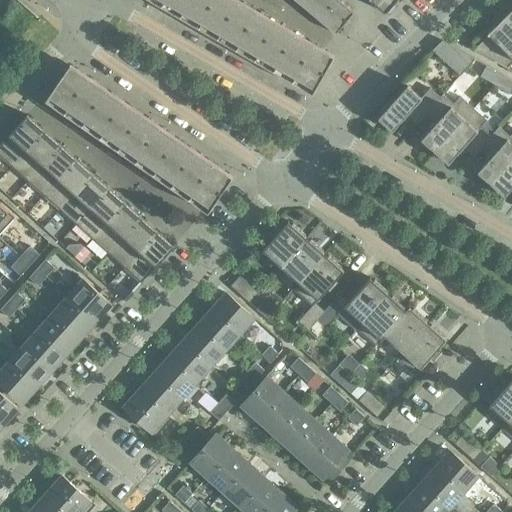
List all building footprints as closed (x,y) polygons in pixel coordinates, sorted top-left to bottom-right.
[(154,0),(312,91),(333,55),(237,0),(154,0)] [(295,0),(306,8),(312,0),(295,0)] [(320,21),(337,0),(312,0),(306,8),(320,21)] [(354,11),(340,0),(337,0),(320,21),(336,33),(354,11)] [(395,0),(370,0),(385,12),(395,0)] [(511,63),(511,26),(504,19),(474,49),(508,68),(511,63)] [(474,59),(442,40),(432,50),(460,75),(474,59)] [(70,65),(46,99),(208,210),(231,176),(70,65)] [(501,74),(486,66),(480,77),(494,85),(496,83),(501,74)] [(511,88),(511,80),(501,74),(496,83),(494,85),(509,94),(511,88)] [(426,114),(443,94),(440,97),(430,87),(421,97),(407,85),(378,118),(392,131),(407,114),(417,124),(426,114)] [(435,151),(474,108),(460,96),(453,103),(443,94),(426,114),(436,123),(421,139),(435,151)] [(487,120),(474,108),(435,151),(448,164),(463,147),(474,157),(483,147),(482,146),(500,127),(499,126),(490,136),(480,128),(487,120)] [(0,155),(11,166),(43,129),(27,114),(0,144),(0,155)] [(511,160),(511,133),(510,136),(500,127),(482,146),(483,147),(492,155),(477,172),(491,184),(511,160)] [(27,180),(59,144),(43,129),(11,166),(27,180)] [(43,195),(76,158),(59,144),(27,180),(43,195)] [(59,209),(92,173),(76,158),(43,195),(59,209)] [(511,160),(491,184),(504,196),(511,187),(511,160)] [(76,224),(108,187),(92,173),(59,209),(76,224)] [(92,238),(124,202),(108,187),(76,224),(92,238)] [(108,253),(140,216),(124,202),(92,238),(108,253)] [(0,203),(0,232),(14,217),(0,203)] [(124,267),(157,231),(140,216),(108,253),(124,267)] [(281,266),(308,236),(289,220),(281,229),(276,224),(265,237),(270,241),(262,249),(281,266)] [(141,282),(173,246),(157,231),(124,267),(141,282)] [(293,288),(325,252),(308,236),(281,266),(298,281),(292,288),(293,288)] [(30,265),(39,254),(29,245),(20,256),(30,265)] [(344,269),(325,252),(293,288),(312,305),(298,320),(308,330),(317,320),(324,311),(315,302),(344,269)] [(21,275),(30,265),(20,256),(11,266),(21,275)] [(54,267),(45,259),(37,268),(46,276),(54,267)] [(38,285),(46,276),(37,268),(29,277),(38,285)] [(78,274),(63,291),(95,320),(110,303),(78,274)] [(230,285),(249,302),(258,292),(239,275),(230,285)] [(357,329),(389,292),(371,276),(344,306),(336,298),(324,311),(317,320),(326,327),(338,314),(356,330),(357,329)] [(25,299),(16,291),(8,300),(17,308),(25,299)] [(95,320),(63,291),(62,292),(68,296),(54,312),(81,336),(95,320)] [(226,292),(211,309),(238,333),(253,316),(226,292)] [(375,344),(410,305),(410,304),(407,308),(389,292),(357,329),(375,344)] [(265,298),(256,308),(267,318),(275,308),(265,298)] [(9,317),(17,308),(8,300),(0,309),(9,317)] [(396,357),(428,321),(410,305),(375,344),(375,345),(384,335),(401,350),(395,356),(396,357)] [(238,333),(211,309),(197,325),(224,349),(238,333)] [(81,336),(54,312),(39,328),(66,352),(81,336)] [(439,347),(447,338),(428,321),(396,357),(415,374),(427,359),(432,364),(444,351),(439,347)] [(210,365),(224,349),(197,325),(183,341),(210,365)] [(66,352),(39,328),(25,344),(52,368),(66,352)] [(210,365),(183,341),(169,357),(196,381),(210,365)] [(52,368),(25,344),(10,361),(37,385),(52,368)] [(269,345),(261,354),(270,362),(278,353),(269,345)] [(196,381),(169,357),(155,372),(182,397),(196,381)] [(299,374),(307,365),(298,357),(290,366),(299,374)] [(37,385),(10,361),(0,371),(0,381),(22,401),(37,385)] [(256,378),(264,369),(255,361),(247,370),(256,378)] [(340,383),(349,374),(339,364),(330,374),(340,383)] [(316,373),(307,365),(299,374),(308,382),(316,373)] [(248,387),(256,378),(247,370),(239,379),(248,387)] [(167,413),(182,397),(155,372),(140,389),(153,401),(167,413)] [(359,383),(349,374),(340,383),(350,393),(359,383)] [(258,418),(282,391),(266,376),(241,403),(258,418)] [(502,427),(511,415),(511,377),(507,383),(502,379),(491,391),(496,396),(483,410),(502,427)] [(153,401),(140,389),(134,385),(118,402),(137,419),(153,401)] [(331,402),(339,394),(330,385),(322,394),(331,402)] [(358,400),(377,416),(386,406),(367,390),(358,400)] [(274,433),(299,406),(282,391),(258,418),(274,433)] [(17,407),(0,392),(0,422),(2,424),(17,407)] [(227,410),(235,401),(226,393),(218,402),(227,410)] [(348,402),(339,394),(331,402),(340,410),(348,402)] [(172,418),(167,413),(153,401),(137,419),(156,436),(172,418)] [(219,419),(227,410),(218,402),(210,411),(219,419)] [(291,447),(315,420),(299,406),(274,433),(291,447)] [(364,416),(355,408),(347,417),(356,425),(364,416)] [(511,435),(511,415),(502,427),(511,435)] [(307,462),(331,435),(315,420),(291,447),(307,462)] [(198,443),(206,434),(197,426),(189,435),(198,443)] [(473,459),(482,449),(463,432),(454,442),(473,459)] [(207,475),(231,448),(215,433),(190,460),(207,475)] [(189,452),(198,443),(189,435),(181,444),(189,452)] [(348,450),(331,435),(307,462),(324,477),(328,472),(333,476),(347,459),(343,455),(348,450)] [(223,490),(248,463),(231,448),(207,475),(223,490)] [(450,450),(435,467),(462,491),(477,474),(450,450)] [(491,475),(499,465),(489,456),(480,466),(491,475)] [(240,504),(264,477),(248,463),(223,490),(240,504)] [(462,491),(435,467),(421,483),(448,507),(462,491)] [(60,505),(76,487),(58,470),(41,488),(47,493),(60,505)] [(248,511),(262,511),(280,492),(264,477),(240,504),(248,511)] [(443,511),(448,507),(421,483),(407,498),(421,511),(443,511)] [(183,485),(174,495),(183,503),(192,493),(183,485)] [(87,511),(95,504),(76,487),(60,505),(67,511),(87,511)] [(292,511),(297,507),(280,492),(262,511),(292,511)] [(67,511),(60,505),(47,493),(32,510),(34,511),(67,511)] [(421,511),(407,498),(394,511),(421,511)] [(164,511),(175,511),(179,508),(170,500),(162,509),(164,511)] [(192,511),(203,511),(208,508),(199,500),(190,510),(192,511)] [(484,511),(500,511),(502,511),(493,503),(485,511),(484,511)]
